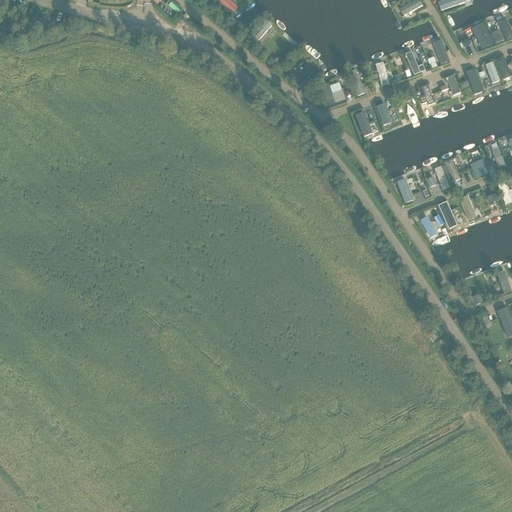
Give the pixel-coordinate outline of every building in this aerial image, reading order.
[(237,10),(226,0),(216,0),(215,1),(231,16),(237,10)] [(403,18),(422,7),(418,0),(406,7),(404,4),(399,7),(401,10),(399,11),(403,18)] [(465,4),(463,0),(446,0),(437,3),(440,12),(465,4)] [(511,39),(511,34),(504,19),(496,23),(506,42),(511,39)] [(256,46),(272,28),(265,22),(249,40),(256,46)] [(493,45),(482,24),(471,30),(481,51),(493,45)] [(504,42),(499,32),(490,36),(495,46),(504,42)] [(471,46),(468,40),(460,44),(463,49),(471,46)] [(441,41),(432,44),(441,66),(449,62),(441,41)] [(410,54),(404,57),(413,77),(424,72),(421,67),(417,69),(410,54)] [(436,67),(433,58),(427,61),(429,65),(431,69),(436,67)] [(511,79),(503,59),(495,62),(503,82),(511,79)] [(382,63),(374,65),(381,86),(389,84),(382,63)] [(492,64),(484,67),(492,86),(499,83),(492,64)] [(298,89),(312,74),(306,69),(301,65),(294,72),(299,77),(292,83),(298,89)] [(473,70),(465,74),(474,96),(482,93),(473,70)] [(319,75),(316,71),(310,77),(314,80),(319,75)] [(364,94),(355,72),(347,75),(356,97),(364,94)] [(460,95),(454,77),(445,80),(447,87),(449,86),(453,97),(460,95)] [(328,85),(320,88),(328,109),(345,102),(342,92),(341,92),(338,84),(329,88),(328,85)] [(431,98),(427,86),(420,89),(423,97),(418,99),(421,106),(426,104),(427,108),(435,105),(432,97),(431,98)] [(391,123),(384,104),(375,107),(383,126),(391,123)] [(372,135),(364,113),(354,117),(363,139),(372,135)] [(506,165),(498,145),(491,148),(498,167),(499,166),(500,168),(505,166),(506,165)] [(460,179),(452,159),(443,163),(451,184),(454,183),(456,188),(462,186),(459,180),(460,179)] [(493,165),(490,159),(485,161),(487,168),(493,165)] [(488,175),(482,160),(470,164),(475,180),(488,175)] [(449,188),(441,167),(434,170),(442,191),(449,188)] [(437,185),(434,177),(427,179),(430,188),(437,185)] [(396,183),(405,205),(414,202),(405,180),(396,183)] [(504,183),(497,185),(505,206),(511,203),(511,201),(511,200),(511,189),(508,191),(507,186),(505,186),(504,183)] [(497,202),(494,195),(486,198),(489,205),(497,202)] [(477,218),(468,197),(459,201),(468,222),(477,218)] [(457,226),(447,202),(438,206),(448,230),(457,226)] [(443,225),(438,216),(434,219),(439,227),(443,225)] [(437,235),(426,218),(420,222),(430,239),(437,235)] [(511,293),(504,272),(496,274),(504,296),(511,293)] [(483,303),(480,294),(470,298),(473,307),(483,303)] [(511,335),(511,321),(507,308),(496,312),(507,338),(511,335)] [(490,325),(487,317),(482,319),(484,327),(490,325)]
